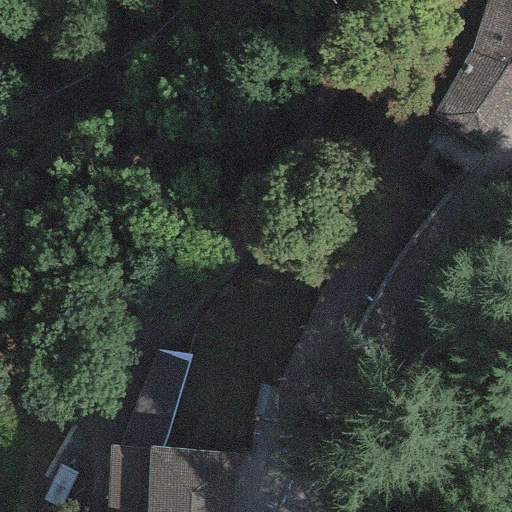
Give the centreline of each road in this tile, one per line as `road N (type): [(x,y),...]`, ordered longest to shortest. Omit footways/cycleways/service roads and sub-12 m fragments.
road 1 (tertiary): [(479,0),(317,375),(304,417),(308,465)]
road 2 (tertiary): [(308,465),(511,160)]
road 3 (tertiary): [(0,137),(79,100),(217,0)]
road 4 (track): [(79,100),(0,196)]
